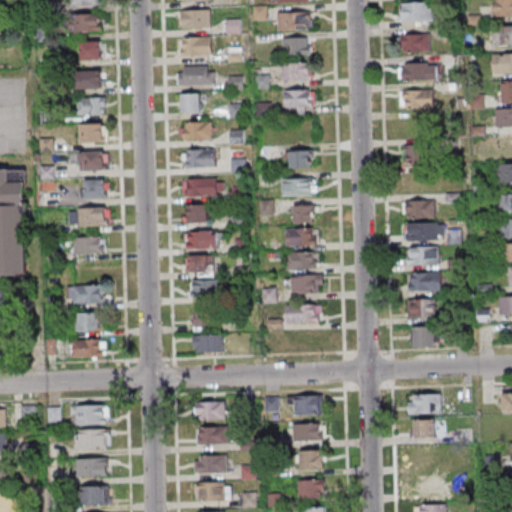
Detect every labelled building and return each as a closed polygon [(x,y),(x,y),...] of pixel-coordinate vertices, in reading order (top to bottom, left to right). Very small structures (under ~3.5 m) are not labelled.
[(511,0),(492,0),(493,15),(511,14),(511,0)] [(401,2),(401,21),(433,21),(433,2),(401,2)] [(252,5),(268,5),(268,19),(253,20),(252,5)] [(181,10),(211,9),(211,26),(182,27),(181,10)] [(278,12),(307,11),(307,28),(278,29),(278,12)] [(102,31),(102,13),(72,13),(72,31),(102,31)] [(226,18),(241,18),(241,32),(226,32),(226,18)] [(511,25),(494,25),(494,45),(511,44),(511,25)] [(431,33),(401,33),(401,51),(431,51),(431,33)] [(183,37),(212,36),(213,54),(183,54),(183,37)] [(282,37),(311,36),(312,54),(283,54),(282,37)] [(81,59),(104,59),(104,40),(81,40),(81,59)] [(511,53),(494,53),(494,72),(511,72),(511,53)] [(282,62),(311,62),(311,79),(282,80),(282,62)] [(399,62),(399,79),(428,79),(428,62),(399,62)] [(179,66),(209,66),(209,83),(180,84),(179,66)] [(104,87),(103,70),(77,70),(77,87),(104,87)] [(254,74),(269,73),(270,87),(254,88),(254,74)] [(228,75),(243,75),(244,89),(229,89),(228,75)] [(502,101),(511,100),(511,80),(502,80),(502,101)] [(285,89),(315,89),(315,106),(286,107),(285,89)] [(434,106),(434,89),(401,89),(401,106),(434,106)] [(182,111),(201,111),(201,92),(182,92),(182,111)] [(75,98),(107,96),(107,103),(104,103),(104,113),(76,115),(75,98)] [(257,102),(272,101),(273,115),(258,116),(257,102)] [(229,102),(244,102),(245,116),(230,116),(229,102)] [(496,126),(511,125),(511,107),(496,108),(496,126)] [(183,122),(212,121),(213,138),(183,139),(183,122)] [(83,123),(106,123),(106,140),(83,140),(83,123)] [(230,130),(245,129),(245,143),(230,144),(230,130)] [(511,153),(511,135),(500,135),(500,153),(511,153)] [(405,162),(428,162),(428,143),(405,143),(405,162)] [(186,149),(216,148),(216,166),(187,166),(186,149)] [(314,166),(314,150),(288,150),(288,166),(314,166)] [(80,169),(108,169),(108,151),(80,151),(80,169)] [(511,162),(492,163),(492,181),(511,181),(511,162)] [(188,177),(217,177),(217,194),(188,195),(188,177)] [(282,178),(312,177),(312,194),(283,195),(282,178)] [(85,178),(85,197),(108,197),(108,178),(85,178)] [(245,186),(234,186),(234,198),(245,198),(245,186)] [(511,192),(499,193),(499,210),(511,210),(511,192)] [(404,200),(404,217),(434,217),(434,200),(404,200)] [(211,221),(211,204),(187,204),(187,221),(211,221)] [(294,204),(294,222),(315,222),(315,204),(294,204)] [(78,208),(107,207),(108,224),(78,225),(78,208)] [(247,227),(247,214),(233,214),(233,227),(247,227)] [(500,236),(511,236),(511,218),(500,218),(500,236)] [(445,222),(406,222),(406,239),(445,239),(445,222)] [(286,228),(316,227),(316,244),(287,245),(286,228)] [(188,230),(217,229),(217,246),(188,247),(188,230)] [(74,236),(103,236),(104,253),(74,254),(74,236)] [(511,242),(502,242),(502,261),(511,261),(511,242)] [(408,263),(439,263),(439,246),(408,246),(408,263)] [(287,251),(316,250),(317,267),(287,268),(287,251)] [(190,272),(214,272),(214,255),(190,255),(190,272)] [(409,271),(409,290),(442,289),(442,271),(409,271)] [(292,275),(322,274),(322,291),(293,292),(292,275)] [(221,294),(221,279),(191,279),(191,294),(221,294)] [(70,303),(104,303),(104,285),(70,285),(70,303)] [(511,295),(500,295),(500,314),(511,313),(511,295)] [(408,298),(408,316),(441,316),(441,298),(408,298)] [(288,304),(317,303),(317,321),(288,321),(288,304)] [(195,325),(214,325),(214,308),(195,308),(195,325)] [(102,331),(102,312),(75,312),(75,331),(102,331)] [(414,325),(414,346),(437,346),(437,325),(414,325)] [(223,351),(223,334),(193,334),(193,351),(223,351)] [(72,339),(72,356),(103,356),(103,339),(72,339)] [(503,392),(511,392),(511,410),(504,411),(503,392)] [(413,394),(442,393),(443,412),(409,413),(409,401),(413,401),(413,394)] [(288,404),(296,404),(296,413),(322,413),(322,395),(288,395),(288,404)] [(226,418),(226,400),(196,400),(196,418),(226,418)] [(77,405),(106,404),(107,421),(77,422),(77,405)] [(415,419),(415,437),(437,437),(437,419),(415,419)] [(293,423),(293,440),(322,440),(322,423),(293,423)] [(198,426),(228,426),(228,443),(199,443),(198,426)] [(111,448),(111,429),(77,429),(77,448),(111,448)] [(444,454),(444,445),(415,445),(415,465),(437,465),(437,454),(444,454)] [(300,468),(324,468),(324,449),(300,449),(300,468)] [(198,455),(227,454),(228,471),(198,472),(198,455)] [(79,458),(108,457),(109,474),(79,475),(79,458)] [(446,474),(415,474),(415,492),(446,492),(446,474)] [(298,480),(326,479),(326,496),(299,497),(298,480)] [(231,481),(197,481),(197,499),(231,499),(231,481)] [(110,503),(110,485),(81,485),(81,503),(110,503)] [(244,505),(256,505),(256,492),(244,492),(244,505)] [(418,511),(418,503),(447,502),(447,511),(418,511)]
